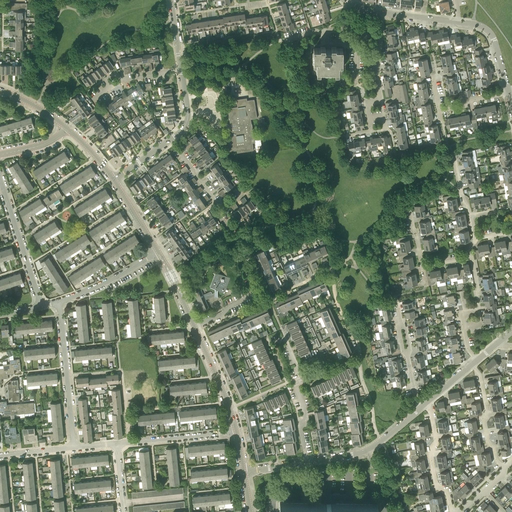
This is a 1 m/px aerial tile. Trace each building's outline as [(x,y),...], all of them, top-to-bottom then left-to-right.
[(406,0),(406,8),(411,8),(412,3),(415,4),(415,0),(406,0)] [(415,0),(415,4),(414,9),(420,10),(421,4),(424,5),(424,0),(421,0),(419,0),(415,0)] [(440,12),(450,10),(448,1),(447,0),(442,0),(443,2),(439,3),(440,12)] [(276,5),(278,11),(287,8),(287,9),(290,8),(289,6),(286,7),(285,3),(276,5)] [(327,11),(320,13),(319,14),(320,19),(319,19),(320,23),(330,20),(327,12),(327,11)] [(291,23),(290,19),(290,18),(281,21),(283,26),(284,26),(292,24),(291,23)] [(291,23),(292,24),(284,26),(286,31),(294,28),(293,23),(291,23)] [(386,36),(395,34),(398,34),(397,28),(394,29),(394,26),(387,27),(388,30),(386,30),(387,34),(385,34),(386,36)] [(420,41),(428,40),(427,33),(424,33),(424,32),(421,33),(420,30),(418,31),(419,38),(420,41)] [(441,30),(443,43),(444,44),(452,42),(451,35),(448,36),(447,31),(444,32),(443,30),(441,30)] [(427,33),(428,40),(431,39),(432,43),(438,42),(436,33),(433,34),(432,32),(427,33)] [(451,35),(452,42),(455,42),(455,45),(461,44),(461,40),(460,36),(457,37),(456,34),(451,35)] [(466,37),(468,47),(471,47),(471,49),(476,48),(475,44),(476,44),(475,39),(472,40),(472,38),(469,39),(468,36),(466,37)] [(399,39),(396,40),(388,41),(389,44),(387,45),(388,47),(389,47),(389,50),(396,48),(401,47),(399,39)] [(325,50),(325,47),(320,47),(320,48),(314,48),(313,63),(312,63),(312,74),(317,74),(317,73),(320,73),(320,70),(335,71),(335,73),(338,73),(338,74),(343,75),(343,64),(342,64),(343,49),(336,48),(336,47),(331,47),(331,50),(325,50)] [(396,48),(389,50),(390,53),(387,53),(387,56),(386,57),(386,59),(396,57),(395,52),(396,52),(396,48)] [(154,51),(152,51),(153,61),(156,61),(156,63),(157,69),(160,69),(158,53),(155,53),(154,51)] [(482,52),(475,53),(472,54),(473,59),(472,60),(472,63),(476,62),(486,60),(486,57),(483,58),(482,52)] [(149,70),(147,54),(144,55),(143,53),(141,53),(142,63),(145,63),(146,65),(145,65),(146,71),(149,70)] [(138,72),(136,56),(133,56),(133,54),(130,55),(132,65),(135,64),(135,66),(134,66),(135,73),(138,72)] [(128,74),(125,58),(125,55),(120,56),(121,66),(124,66),(124,68),(125,74),(128,74)] [(107,62),(105,64),(110,72),(112,70),(111,69),(114,67),(107,57),(105,59),(107,62)] [(418,63),(419,66),(429,64),(429,62),(427,62),(427,59),(420,60),(419,57),(414,58),(415,63),(418,63)] [(110,72),(105,64),(102,65),(100,62),(98,64),(105,73),(107,71),(108,73),(110,72)] [(105,73),(98,64),(96,65),(98,68),(96,70),(102,78),(104,77),(102,75),(105,73)] [(452,65),(442,66),(441,67),(441,69),(443,69),(444,72),(447,71),(448,74),(458,72),(457,70),(457,69),(453,70),(452,65)] [(102,78),(96,70),(93,72),(91,69),(89,70),(96,79),(98,78),(100,80),(102,78)] [(429,69),(420,71),(421,76),(416,77),(417,80),(424,79),(423,76),(430,75),(429,71),(431,71),(430,69),(429,69)] [(96,79),(89,70),(87,72),(89,75),(87,76),(93,84),(95,83),(94,81),(96,79)] [(458,72),(448,74),(448,77),(446,77),(447,81),(445,81),(446,83),(447,83),(456,81),(455,76),(458,75),(458,72)] [(93,84),(87,76),(85,78),(83,75),(80,77),(87,86),(90,84),(91,86),(93,84)] [(483,78),(481,78),(483,87),(490,86),(489,83),(490,83),(490,79),(492,79),(491,77),(483,78)] [(424,79),(417,80),(417,83),(416,83),(418,89),(427,87),(428,87),(428,85),(426,85),(426,81),(425,82),(424,79)] [(385,90),(390,89),(390,87),(393,86),(392,80),(384,82),(385,85),(384,85),(385,90)] [(135,89),(142,98),(144,96),(142,93),(144,92),(139,83),(136,85),(138,87),(135,89)] [(161,95),(164,94),(174,93),(174,90),(172,91),(171,87),(168,88),(168,86),(160,87),(161,95)] [(129,90),(135,98),(138,96),(140,99),(142,98),(135,89),(133,90),(131,88),(129,90)] [(129,93),(127,95),(130,99),(129,99),(133,104),(135,102),(133,100),(135,98),(129,90),(128,91),(129,93)] [(350,101),(358,99),(360,99),(359,96),(358,97),(357,93),(356,94),(356,90),(348,92),(349,95),(347,96),(348,101),(350,101)] [(121,96),(127,105),(129,104),(127,101),(129,99),(130,99),(127,95),(124,91),(122,92),(123,94),(121,96)] [(71,103),(73,105),(81,99),(79,96),(82,94),(80,92),(71,99),(73,101),(71,103)] [(429,92),(419,94),(420,102),(427,101),(427,98),(429,98),(428,94),(429,94),(429,92)] [(115,97),(121,105),(123,104),(125,107),(127,105),(121,96),(118,98),(117,96),(115,97)] [(112,102),(118,112),(121,110),(118,107),(121,105),(115,97),(113,99),(114,101),(112,102)] [(244,101),(244,98),(236,100),(237,107),(228,108),(230,127),(228,127),(228,129),(230,143),(228,143),(230,151),(236,150),(237,153),(253,150),(252,141),(254,140),(251,119),(257,118),(254,99),(244,101)] [(81,99),(73,105),(74,107),(76,105),(78,108),(87,101),(85,99),(82,101),(81,99)] [(358,99),(350,101),(351,106),(353,106),(354,109),(360,107),(360,104),(361,104),(360,102),(359,102),(358,99)] [(87,101),(78,108),(79,110),(78,112),(79,114),(87,108),(85,105),(88,103),(87,101)] [(427,101),(420,102),(416,103),(417,108),(421,107),(422,110),(432,108),(432,106),(430,107),(430,103),(428,104),(427,101)] [(118,112),(112,102),(109,104),(108,102),(106,103),(112,112),(114,110),(116,113),(118,112)] [(388,111),(396,109),(395,104),(392,104),(391,102),(385,103),(386,108),(388,108),(388,111)] [(489,104),(491,115),(500,113),(498,106),(495,106),(495,104),(492,105),(491,104),(489,104)] [(472,115),(474,123),(474,126),(475,129),(478,128),(477,122),(476,118),(481,117),(479,106),(477,106),(477,108),(474,109),(475,115),(472,115)] [(479,106),(481,117),(484,116),(484,119),(485,122),(487,121),(484,106),(481,107),(481,106),(479,106)] [(360,107),(354,109),(350,109),(351,112),(349,112),(350,118),(353,117),(361,116),(361,113),(362,112),(362,110),(361,110),(360,107)] [(87,108),(79,114),(80,116),(82,114),(84,117),(93,110),(92,108),(89,110),(87,108)] [(88,123),(90,125),(98,119),(96,116),(99,114),(98,112),(88,119),(90,121),(88,123)] [(432,114),(423,116),(424,124),(432,123),(431,120),(433,119),(432,116),(434,116),(433,113),(432,114)] [(474,126),(474,123),(472,115),(469,116),(469,114),(465,115),(465,113),(463,114),(465,124),(466,128),(474,126)] [(393,124),(399,123),(399,120),(398,117),(399,116),(399,117),(402,117),(402,114),(388,117),(388,119),(390,119),(391,122),(393,121),(393,124)] [(455,126),(453,116),(451,116),(451,118),(448,118),(448,120),(445,121),(446,128),(455,126)] [(31,117),(25,119),(28,128),(34,126),(37,125),(36,119),(32,120),(31,117)] [(28,128),(25,119),(19,120),(22,130),(28,128)] [(98,119),(90,125),(91,127),(93,125),(95,128),(104,121),(102,119),(100,121),(98,119)] [(149,126),(155,134),(157,132),(156,130),(158,129),(152,119),(149,121),(151,124),(149,126)] [(22,130),(19,120),(14,122),(16,132),(22,130)] [(104,121),(95,128),(96,130),(94,131),(96,133),(104,127),(102,125),(105,123),(104,121)] [(355,123),(355,122),(354,122),(356,131),(362,130),(362,127),(364,127),(363,123),(364,123),(364,121),(355,123)] [(16,132),(14,122),(8,124),(10,133),(16,132)] [(397,132),(405,131),(404,125),(403,122),(399,123),(393,124),(395,129),(396,129),(397,132)] [(137,130),(142,137),(143,136),(146,140),(148,139),(146,137),(149,135),(142,126),(140,123),(138,124),(140,127),(137,130)] [(432,123),(424,124),(425,127),(428,126),(429,132),(438,130),(440,130),(439,128),(438,128),(437,125),(432,126),(432,123)] [(10,133),(8,124),(2,126),(5,135),(10,133)] [(142,126),(149,135),(151,133),(153,135),(155,134),(149,126),(146,127),(144,124),(142,126)] [(104,127),(96,133),(97,136),(99,134),(101,137),(110,130),(109,128),(106,130),(104,127)] [(131,134),(137,143),(140,141),(138,139),(142,137),(137,130),(136,130),(134,128),(132,130),(134,133),(131,134)] [(189,141),(183,145),(185,148),(198,138),(201,136),(199,133),(198,134),(197,132),(189,138),(191,140),(189,142),(189,141)] [(125,135),(132,144),(134,142),(135,144),(137,143),(131,134),(129,136),(127,133),(125,135)] [(123,141),(129,149),(131,148),(129,146),(132,144),(125,135),(123,136),(125,139),(123,141)] [(381,135),(383,145),(391,143),(390,137),(387,137),(386,135),(383,136),(383,135),(381,135)] [(441,135),(430,137),(431,140),(428,141),(428,143),(440,141),(439,137),(441,137),(441,135)] [(367,139),(368,145),(371,145),(371,147),(377,146),(375,138),(372,138),(372,137),(370,137),(370,138),(367,139)] [(198,138),(185,148),(187,150),(192,146),(194,145),(195,147),(203,141),(202,139),(200,140),(198,138)] [(362,140),(359,141),(360,149),(366,148),(366,146),(368,145),(367,139),(364,139),(364,138),(362,139),(362,140)] [(116,141),(123,150),(125,149),(127,150),(129,149),(123,141),(120,142),(118,140),(116,141)] [(361,153),(360,149),(359,141),(356,142),(355,140),(353,141),(354,144),(351,145),(351,147),(348,147),(350,155),(361,153)] [(114,147),(120,155),(122,154),(120,152),(123,150),(116,141),(114,143),(116,145),(114,147)] [(203,141),(195,147),(197,149),(195,151),(195,150),(190,154),(191,156),(204,147),(205,147),(207,145),(206,142),(205,143),(203,141)] [(500,152),(501,154),(511,152),(511,150),(509,151),(508,147),(507,147),(507,144),(497,146),(498,152),(500,152)] [(120,155),(114,147),(111,149),(109,146),(107,147),(114,157),(116,155),(118,157),(120,155)] [(204,147),(191,156),(193,159),(199,155),(198,154),(200,153),(201,156),(210,150),(208,148),(206,149),(205,147),(204,147)] [(210,150),(201,156),(203,158),(202,159),(201,159),(196,162),(198,165),(211,155),(209,153),(211,152),(210,150)] [(460,161),(471,159),(471,156),(473,156),(472,150),(462,152),(463,155),(462,155),(462,159),(460,160),(460,161)] [(64,151),(59,154),(64,162),(69,159),(64,151)] [(511,153),(511,152),(501,154),(501,157),(499,157),(500,163),(510,161),(509,158),(510,158),(510,154),(511,153)] [(64,162),(59,154),(54,158),(59,165),(64,162)] [(166,154),(164,155),(170,164),(173,162),(175,165),(177,163),(170,154),(167,156),(166,154)] [(170,164),(164,155),(162,157),(163,159),(161,160),(168,170),(170,168),(168,166),(170,164)] [(211,155),(198,165),(200,168),(205,164),(204,163),(206,162),(208,164),(216,159),(214,156),(212,158),(211,155)] [(59,165),(54,158),(49,161),(54,169),(59,165)] [(465,169),(475,167),(474,161),(472,162),(471,159),(460,161),(461,163),(463,162),(464,166),(465,166),(465,169)] [(168,170),(161,160),(159,162),(157,160),(155,162),(162,170),(164,168),(166,171),(168,170)] [(54,169),(49,161),(44,164),(49,172),(54,169)] [(510,161),(500,163),(501,166),(498,167),(498,172),(500,172),(511,169),(511,165),(511,164),(510,161)] [(9,167),(12,172),(20,167),(17,162),(16,162),(14,164),(9,167)] [(162,170),(155,162),(153,163),(155,165),(152,167),(159,176),(161,174),(159,172),(162,170)] [(205,175),(207,178),(220,168),(218,166),(220,165),(219,163),(211,168),(212,171),(211,172),(210,171),(205,175)] [(49,172),(44,164),(39,167),(44,175),(49,172)] [(86,169),(91,177),(96,174),(91,165),(86,169)] [(159,176),(152,167),(150,168),(148,166),(146,168),(152,177),(155,175),(157,177),(159,176)] [(464,178),(479,175),(478,166),(475,167),(465,169),(466,172),(465,172),(466,176),(463,176),(464,178)] [(20,167),(12,172),(16,177),(24,172),(20,167)] [(44,175),(39,167),(33,171),(38,179),(44,175)] [(179,184),(188,178),(186,176),(188,175),(186,172),(189,170),(187,168),(182,172),(184,174),(178,178),(180,181),(178,182),(179,184)] [(220,168),(207,178),(209,180),(214,177),(214,176),(215,175),(217,177),(225,171),(224,169),(222,171),(220,168)] [(80,172),(86,180),(91,177),(86,169),(80,172)] [(511,169),(500,172),(500,175),(502,174),(503,180),(511,178),(511,169)] [(225,171),(217,177),(219,180),(217,181),(217,180),(211,184),(213,187),(226,177),(225,175),(226,173),(225,171)] [(24,172),(16,177),(13,179),(16,184),(19,182),(27,177),(24,172)] [(75,175),(81,183),(86,180),(80,172),(75,175)] [(142,175),(148,183),(150,186),(154,183),(148,174),(145,176),(144,174),(142,175)] [(70,179),(75,187),(81,183),(75,175),(70,179)] [(148,183),(142,175),(140,176),(141,178),(139,180),(146,189),(148,188),(146,185),(148,183)] [(480,183),(479,175),(464,178),(464,180),(466,179),(467,183),(468,183),(469,185),(478,183),(480,183)] [(27,177),(19,182),(22,188),(30,182),(27,177)] [(184,187),(195,179),(194,177),(189,181),(188,178),(179,184),(177,186),(178,188),(181,186),(182,185),(184,187)] [(226,177),(213,187),(215,189),(220,185),(222,184),(223,186),(231,180),(230,178),(228,179),(226,177)] [(511,178),(503,180),(504,183),(505,183),(505,185),(507,185),(508,188),(511,186),(511,178)] [(65,182),(70,190),(75,187),(70,179),(65,182)] [(185,193),(194,187),(192,185),(197,182),(195,179),(184,187),(186,190),(184,191),(185,193)] [(146,189),(139,180),(137,182),(135,180),(133,181),(139,190),(142,188),(144,191),(146,189)] [(231,180),(223,186),(225,189),(224,190),(223,189),(218,193),(220,196),(233,186),(235,185),(231,180)] [(139,190),(133,181),(131,183),(133,185),(130,186),(135,193),(137,196),(139,194),(137,191),(139,190)] [(30,182),(22,188),(25,193),(33,188),(30,182)] [(70,190),(65,182),(60,185),(65,193),(70,190)] [(190,196),(202,188),(200,186),(195,190),(194,187),(185,193),(187,195),(189,194),(190,196)] [(105,188),(100,192),(105,200),(111,197),(105,188)] [(192,202),(200,196),(198,194),(203,190),(202,188),(190,196),(192,198),(190,200),(192,202)] [(53,192),(58,199),(63,196),(58,189),(53,192)] [(49,195),(53,202),(55,205),(60,202),(58,199),(53,192),(49,195)] [(105,200),(100,192),(95,195),(100,203),(105,200)] [(486,196),(484,197),(486,208),(488,208),(487,205),(491,205),(491,204),(493,203),(492,193),(486,194),(486,196)] [(148,206),(157,200),(155,198),(158,196),(156,194),(147,200),(149,203),(147,204),(148,206)] [(53,202),(49,195),(44,198),(49,205),(53,202)] [(100,203),(95,195),(90,198),(95,206),(100,203)] [(200,196),(192,202),(187,205),(188,207),(189,207),(191,209),(190,210),(197,205),(208,197),(206,195),(202,198),(200,196)] [(447,205),(457,203),(456,197),(450,198),(450,195),(442,197),(444,202),(447,202),(447,205)] [(478,198),(476,198),(475,196),(470,197),(472,207),(474,206),(475,208),(480,207),(478,198)] [(209,199),(208,197),(197,205),(198,207),(197,209),(198,211),(207,205),(205,202),(209,199)] [(244,197),(242,198),(250,210),(252,208),(254,210),(256,208),(256,207),(259,205),(254,197),(250,200),(248,202),(244,197)] [(35,201),(40,209),(45,206),(40,198),(35,201)] [(95,206),(90,198),(85,202),(90,210),(95,206)] [(250,210),(242,198),(240,200),(244,205),(241,206),(247,215),(249,213),(248,211),(250,210)] [(153,209),(163,203),(161,201),(158,203),(157,200),(148,206),(150,208),(152,207),(153,209)] [(414,205),(415,211),(425,209),(424,206),(427,205),(426,200),(419,201),(420,204),(414,205)] [(30,204),(35,213),(40,209),(35,201),(30,204)] [(90,210),(85,202),(80,205),(85,213),(90,210)] [(155,215),(163,209),(161,207),(164,205),(163,203),(153,209),(155,212),(153,213),(155,215)] [(247,215),(241,206),(239,208),(235,203),(233,205),(242,216),(243,217),(247,215)] [(446,214),(451,213),(453,212),(452,209),(458,208),(457,203),(447,205),(448,208),(445,208),(446,214)] [(25,208),(30,216),(35,213),(30,204),(25,208)] [(85,213),(80,205),(74,208),(80,216),(85,213)] [(242,216),(233,205),(231,206),(235,211),(232,213),(238,221),(240,219),(239,218),(242,216)] [(30,216),(25,208),(19,211),(24,219),(30,216)] [(160,218),(169,212),(167,209),(165,211),(163,209),(155,215),(156,217),(158,216),(160,218)] [(425,209),(415,211),(416,216),(422,215),(422,218),(424,218),(430,217),(429,211),(425,212),(425,209)] [(115,215),(120,223),(122,226),(127,223),(125,220),(125,219),(120,211),(115,215)] [(210,218),(208,220),(214,228),(216,226),(214,224),(217,222),(209,211),(207,213),(210,218)] [(456,221),(466,219),(465,213),(459,214),(458,211),(453,212),(451,213),(452,218),(455,217),(456,221)] [(161,224),(169,218),(172,216),(169,212),(160,218),(161,221),(159,222),(161,224)] [(110,218),(115,226),(120,223),(115,215),(110,218)] [(214,228),(208,220),(206,221),(202,216),(200,218),(208,229),(210,227),(212,229),(214,228)] [(432,216),(430,217),(424,218),(425,221),(419,222),(420,227),(430,226),(429,222),(433,222),(432,216)] [(105,221),(110,229),(115,226),(110,218),(105,221)] [(171,220),(169,218),(161,224),(162,226),(164,225),(166,227),(175,221),(174,218),(171,220)] [(208,229),(200,218),(198,219),(202,224),(199,226),(205,234),(207,232),(206,231),(208,229)] [(454,230),(461,228),(461,225),(467,224),(466,219),(456,221),(457,224),(453,224),(454,230)] [(55,221),(49,224),(54,232),(60,229),(55,221)] [(99,224),(105,233),(110,229),(105,221),(99,224)] [(205,234),(199,226),(197,227),(193,223),(191,224),(199,235),(201,233),(203,235),(205,234)] [(54,232),(49,224),(44,228),(49,236),(54,232)] [(94,228),(99,236),(105,233),(99,224),(94,228)] [(199,235),(191,224),(189,225),(193,230),(190,232),(196,240),(198,239),(197,237),(199,235)] [(167,239),(176,233),(174,231),(177,229),(175,226),(166,233),(168,236),(166,237),(167,239)] [(430,226),(420,227),(421,233),(427,232),(428,235),(435,233),(434,228),(431,229),(430,226)] [(49,236),(44,228),(39,231),(44,239),(49,236)] [(99,236),(94,228),(89,231),(94,239),(99,236)] [(459,237),(469,235),(468,230),(462,231),(461,228),(454,230),(455,235),(459,234),(459,237)] [(44,239),(39,231),(34,234),(39,242),(44,239)] [(80,237),(85,245),(91,241),(85,233),(80,237)] [(172,242),(182,235),(180,233),(177,235),(176,233),(167,239),(169,241),(171,240),(172,242)] [(435,233),(428,235),(428,238),(422,239),(424,244),(433,242),(433,239),(436,239),(435,233)] [(135,234),(129,238),(134,246),(140,242),(135,234)] [(174,248),(182,242),(180,239),(183,237),(182,235),(172,242),(174,244),(172,246),(174,248)] [(469,235),(459,237),(460,240),(457,241),(458,247),(465,245),(464,242),(470,241),(469,235)] [(75,240),(80,248),(81,248),(82,250),(87,247),(85,245),(80,237),(75,240)] [(399,244),(400,247),(410,245),(409,239),(403,240),(402,237),(395,239),(396,244),(399,244)] [(134,246),(129,238),(124,241),(129,249),(134,246)] [(70,243),(75,251),(80,248),(75,240),(70,243)] [(510,251),(509,245),(506,246),(505,240),(499,241),(501,251),(504,250),(505,254),(510,253),(510,251)] [(129,249),(124,241),(119,244),(124,252),(129,249)] [(501,251),(499,241),(494,242),(495,248),(492,249),(493,256),(499,255),(498,252),(501,251)] [(179,251),(188,244),(186,242),(184,244),(182,242),(174,248),(175,250),(177,248),(179,251)] [(433,242),(424,244),(425,250),(430,249),(431,252),(438,250),(437,245),(434,246),(433,242)] [(65,247),(70,255),(75,251),(70,243),(65,247)] [(493,256),(492,249),(489,249),(488,243),(482,244),(484,254),(487,254),(488,257),(493,256)] [(124,252),(119,244),(114,247),(119,256),(124,252)] [(180,257),(188,251),(186,248),(189,246),(188,244),(179,251),(180,253),(179,255),(180,257)] [(484,254),(482,244),(477,246),(478,251),(475,252),(476,259),(482,258),(481,255),(484,254)] [(319,247),(323,256),(328,253),(324,245),(319,247)] [(410,245),(400,247),(401,250),(397,250),(398,256),(406,254),(405,251),(411,250),(410,245)] [(12,247),(6,249),(9,258),(15,257),(12,247)] [(60,250),(65,258),(70,255),(65,247),(60,250)] [(119,256),(114,247),(109,251),(114,259),(119,256)] [(314,250),(318,258),(323,256),(319,247),(314,250)] [(9,258),(6,249),(0,251),(3,260),(9,258)] [(302,252),(304,257),(307,263),(312,260),(309,252),(308,252),(307,249),(302,252)] [(65,258),(60,250),(54,253),(60,261),(65,258)] [(255,253),(258,259),(266,255),(264,250),(255,253)] [(309,252),(312,260),(318,258),(314,250),(309,252)] [(114,259),(109,251),(104,254),(104,255),(106,258),(109,262),(114,259)] [(188,251),(180,257),(181,259),(183,257),(185,260),(194,253),(193,251),(190,253),(188,251)] [(406,254),(398,256),(400,261),(403,260),(403,264),(413,262),(412,256),(406,257),(406,254)] [(266,255),(258,259),(260,264),(268,260),(266,255)] [(100,256),(95,260),(100,268),(105,264),(100,256)] [(40,262),(44,268),(52,262),(48,257),(40,262)] [(299,259),(303,267),(308,265),(307,263),(304,257),(299,259)] [(294,261),(298,269),(303,267),(299,259),(294,261)] [(100,268),(95,260),(90,263),(95,271),(100,268)] [(268,260),(260,264),(262,269),(269,266),(271,266),(268,260)] [(289,264),(293,272),(298,269),(294,261),(289,264)] [(52,262),(44,268),(47,273),(55,268),(52,262)] [(413,262),(403,264),(404,267),(401,267),(402,273),(409,271),(408,268),(414,267),(413,262)] [(95,271),(90,263),(85,266),(90,274),(95,271)] [(293,272),(289,264),(284,266),(287,274),(293,272)] [(464,271),(461,271),(462,279),(463,283),(466,282),(465,278),(468,277),(467,274),(470,274),(468,264),(463,265),(464,271)] [(90,274),(85,266),(79,270),(85,278),(90,274)] [(261,269),(263,275),(272,271),(269,266),(262,269),(261,269)] [(462,279),(461,271),(458,272),(457,266),(451,267),(453,277),(456,276),(457,280),(462,279)] [(453,277),(451,267),(446,268),(447,274),(444,275),(445,282),(451,281),(450,278),(453,277)] [(55,268),(47,273),(50,278),(58,273),(55,268)] [(445,282),(444,275),(441,275),(440,269),(434,270),(436,280),(437,287),(446,285),(445,282)] [(85,278),(79,270),(74,273),(80,281),(85,278)] [(436,280),(434,270),(429,272),(430,277),(427,278),(428,285),(434,284),(433,281),(436,280)] [(272,271),(263,275),(266,280),(274,276),(272,271)] [(409,271),(402,273),(403,278),(406,277),(407,280),(416,279),(415,273),(410,274),(409,271)] [(201,289),(194,292),(202,310),(209,307),(205,300),(214,296),(218,296),(218,290),(224,293),(230,278),(215,272),(210,287),(214,289),(214,292),(204,297),(201,289)] [(20,273),(14,275),(17,284),(23,282),(20,273)] [(58,273),(50,278),(53,283),(61,278),(58,273)] [(80,281),(74,273),(69,276),(72,280),(74,284),(80,281)] [(481,284),(492,282),(491,279),(493,278),(492,273),(483,275),(483,278),(482,278),(483,282),(481,282),(481,284)] [(17,284),(14,275),(8,277),(11,286),(17,284)] [(274,276),(266,280),(268,285),(276,282),(274,276)] [(11,286),(8,277),(3,279),(6,288),(11,286)] [(61,278),(53,283),(57,288),(65,283),(61,278)] [(323,279),(318,281),(322,291),(328,289),(323,279)] [(416,279),(407,280),(407,284),(404,284),(405,290),(412,288),(412,285),(417,284),(416,279)] [(322,291),(318,281),(313,284),(317,294),(322,291)] [(485,288),(486,291),(493,290),(498,289),(496,281),(492,282),(481,284),(481,285),(484,285),(484,289),(485,288)] [(276,282),(268,285),(270,291),(272,290),(274,293),(281,290),(279,286),(278,287),(276,282)] [(65,283),(57,288),(60,293),(68,288),(65,283)] [(317,294),(313,284),(308,286),(312,296),(317,294)] [(312,296),(308,286),(302,288),(307,298),(312,296)] [(307,298),(302,288),(297,291),(298,293),(302,300),(307,298)] [(482,301),(493,299),(492,296),(495,295),(493,290),(486,291),(487,294),(483,295),(484,299),(482,299),(482,301)] [(298,293),(293,295),(297,305),(303,302),(302,300),(298,293)] [(443,302),(447,301),(456,299),(455,294),(451,295),(450,293),(440,295),(441,297),(442,297),(443,302)] [(297,305),(293,295),(288,298),(292,307),(297,305)] [(292,307),(288,298),(285,299),(286,300),(283,301),(287,309),(292,307)] [(486,305),(487,308),(496,307),(497,307),(496,301),(494,301),(493,299),(482,301),(482,302),(484,302),(485,306),(486,305)] [(287,309),(283,301),(280,302),(280,301),(277,302),(277,303),(279,306),(276,307),(275,307),(280,317),(288,313),(287,309)] [(414,310),(417,310),(416,304),(413,304),(412,301),(402,303),(403,309),(408,308),(408,311),(414,310)] [(383,315),(391,313),(390,308),(387,309),(386,306),(381,307),(381,306),(378,306),(378,310),(382,310),(383,315)] [(319,311),(322,317),(331,312),(329,307),(319,311)] [(483,316),(483,318),(498,315),(496,307),(487,308),(488,311),(484,312),(485,316),(483,316)] [(267,308),(261,310),(266,320),(267,323),(272,321),(271,318),(267,308)] [(266,320),(261,310),(256,313),(260,322),(266,320)] [(414,320),(414,319),(418,318),(417,313),(415,313),(414,310),(408,311),(404,312),(405,318),(409,317),(410,320),(414,320)] [(331,312),(322,317),(324,322),(334,318),(331,312)] [(260,322),(256,313),(251,315),(255,325),(260,322)] [(381,323),(386,322),(386,320),(392,318),(391,313),(383,315),(383,320),(380,321),(381,323)] [(454,314),(444,316),(445,321),(443,321),(444,323),(450,322),(450,320),(455,319),(454,314)] [(255,325),(251,315),(246,317),(250,327),(255,325)] [(487,323),(488,326),(499,323),(498,315),(483,318),(483,320),(486,319),(486,323),(487,323)] [(244,327),(240,319),(239,317),(234,320),(238,329),(243,327),(244,327)] [(250,327),(246,317),(240,319),(244,327),(243,327),(244,329),(245,329),(246,331),(247,332),(250,330),(251,329),(250,327)] [(413,329),(416,328),(421,327),(420,324),(425,323),(424,317),(418,318),(414,319),(414,320),(415,323),(412,323),(413,329)] [(334,318),(324,322),(326,327),(336,323),(334,318)] [(238,329),(234,320),(229,322),(233,332),(234,333),(239,331),(238,329)] [(289,330),(299,326),(296,320),(287,324),(289,330)] [(233,332),(229,322),(224,324),(228,334),(233,332)] [(382,331),(391,330),(390,324),(387,325),(386,322),(381,323),(382,331)] [(336,323),(326,327),(329,332),(338,328),(336,323)] [(228,334),(224,324),(218,327),(223,336),(228,334)] [(291,335),(301,331),(299,326),(289,330),(291,335)] [(419,337),(423,336),(422,333),(427,332),(426,326),(421,327),(416,328),(416,332),(414,332),(415,338),(419,337)] [(223,336),(218,327),(213,329),(218,339),(223,336)] [(338,328),(329,332),(331,338),(333,337),(341,333),(338,328)] [(140,329),(131,330),(131,336),(136,336),(136,337),(138,337),(138,336),(141,335),(140,329)] [(218,339),(213,329),(208,331),(212,341),(218,339)] [(384,339),(389,338),(389,335),(392,335),(391,330),(382,331),(384,339)] [(294,340),(303,336),(301,331),(291,335),(294,340)] [(341,333),(333,337),(336,342),(345,338),(343,332),(341,333)] [(296,345),(306,341),(303,336),(294,340),(296,345)] [(417,345),(425,344),(424,336),(423,336),(419,337),(419,339),(416,340),(417,345)] [(447,345),(450,344),(459,342),(458,337),(453,338),(453,336),(445,338),(447,345)] [(345,338),(336,342),(338,347),(347,343),(345,338)] [(385,347),(394,345),(393,340),(390,341),(389,338),(384,339),(380,340),(382,348),(385,347)] [(251,343),(254,349),(264,344),(261,339),(251,343)] [(298,351),(308,346),(311,345),(308,340),(306,341),(296,345),(298,351)] [(450,344),(451,349),(451,351),(456,350),(456,348),(460,347),(459,342),(450,344)] [(347,343),(338,347),(340,352),(350,348),(347,343)] [(421,352),(427,351),(430,351),(429,348),(428,348),(428,343),(425,344),(417,345),(418,350),(421,350),(421,352)] [(264,344),(254,349),(256,354),(266,349),(264,344)] [(394,345),(385,347),(387,355),(392,354),(392,351),(395,351),(394,345)] [(310,352),(308,346),(298,351),(301,356),(310,352)] [(217,352),(219,357),(228,354),(225,348),(217,352)] [(350,348),(340,352),(343,358),(352,353),(350,348)] [(266,349),(256,354),(258,359),(268,355),(266,349)] [(451,351),(452,353),(448,353),(449,358),(463,356),(462,353),(461,353),(461,351),(457,352),(456,350),(451,351)] [(415,362),(424,360),(427,359),(427,354),(427,351),(421,352),(422,355),(418,356),(414,356),(415,362)] [(228,354),(219,357),(222,363),(230,359),(228,354)] [(268,355),(258,359),(261,365),(263,364),(263,363),(270,359),(268,355)] [(388,361),(387,361),(388,366),(401,364),(400,359),(397,359),(396,356),(388,358),(388,361)] [(494,358),(489,361),(495,368),(499,365),(494,358)] [(10,360),(10,364),(10,367),(13,367),(14,370),(21,369),(20,362),(19,359),(10,360)] [(230,359),(222,363),(224,368),(232,364),(230,359)] [(263,363),(263,364),(265,368),(275,364),(272,359),(270,359),(263,363)] [(420,369),(425,368),(424,360),(415,362),(416,367),(420,366),(420,369)] [(495,368),(489,361),(485,365),(491,372),(495,368)] [(10,367),(10,364),(3,364),(4,368),(4,371),(7,371),(8,374),(14,374),(14,370),(13,367),(10,367)] [(232,364),(224,368),(226,373),(235,369),(232,364)] [(275,364),(265,368),(267,374),(277,369),(275,364)] [(388,366),(390,374),(399,372),(399,370),(402,369),(401,364),(388,366)] [(352,365),(346,368),(350,378),(356,375),(352,365)] [(350,378),(346,368),(341,370),(345,380),(350,378)] [(418,377),(427,375),(425,368),(420,369),(421,371),(417,372),(418,377)] [(235,369),(226,373),(229,378),(231,378),(237,375),(237,374),(235,369)] [(277,369),(267,374),(270,379),(280,374),(277,369)] [(345,380),(341,370),(336,372),(340,382),(345,380)] [(340,382),(336,372),(330,375),(331,377),(335,385),(340,382)] [(399,372),(390,374),(391,377),(392,382),(395,381),(404,380),(403,374),(400,375),(399,372)] [(237,375),(231,378),(233,383),(242,379),(239,373),(237,374),(237,375)] [(280,374),(270,379),(272,384),(282,380),(280,374)] [(431,374),(427,375),(418,377),(419,382),(423,382),(423,384),(428,383),(433,382),(431,374)] [(335,385),(331,377),(326,379),(330,389),(336,387),(335,385)] [(500,378),(493,379),(493,382),(487,383),(489,388),(497,387),(496,381),(500,380),(500,378)] [(242,379),(233,383),(235,388),(244,384),(242,379)] [(330,389),(326,379),(321,382),(325,392),(330,389)] [(8,384),(8,391),(16,390),(15,387),(18,386),(18,380),(10,380),(11,384),(8,384)] [(405,385),(404,380),(395,381),(397,389),(402,388),(402,385),(405,385)] [(325,392),(321,382),(316,384),(320,394),(325,392)] [(244,384),(235,388),(238,393),(246,389),(244,384)] [(320,394),(316,384),(310,386),(315,396),(320,394)] [(147,393),(147,386),(132,387),(133,394),(140,394),(141,401),(157,400),(156,392),(147,393)] [(497,387),(489,388),(490,394),(495,393),(496,396),(503,394),(502,391),(498,392),(497,387)] [(246,389),(238,393),(240,398),(249,395),(246,389)] [(16,390),(8,391),(9,397),(12,397),(13,401),(20,400),(19,393),(16,393),(16,390)] [(285,391),(279,394),(284,404),(289,401),(285,391)] [(453,392),(455,401),(460,400),(461,403),(464,403),(463,396),(460,396),(459,391),(453,392)] [(284,404),(279,394),(274,396),(279,406),(284,404)] [(503,394),(496,396),(496,398),(491,400),(492,405),(500,403),(499,398),(504,397),(503,394)] [(79,405),(87,404),(86,401),(90,400),(90,395),(82,396),(82,399),(78,399),(79,405)] [(279,406),(274,396),(269,398),(273,408),(279,406)] [(273,408),(269,398),(264,401),(268,411),(273,408)] [(467,401),(467,402),(467,404),(471,404),(472,409),(481,407),(479,402),(474,403),(474,400),(467,401)] [(446,413),(449,413),(447,405),(444,406),(443,401),(438,402),(439,411),(445,410),(446,413)] [(24,403),(25,413),(35,412),(34,409),(34,402),(27,403),(24,403)] [(13,404),(14,414),(25,413),(24,403),(20,404),(13,404)] [(500,403),(492,405),(493,411),(499,410),(499,412),(506,411),(506,408),(502,409),(500,403)] [(4,408),(4,412),(4,415),(11,415),(11,418),(15,418),(14,414),(13,404),(7,405),(6,405),(7,408),(4,408)] [(481,407),(472,409),(468,410),(469,415),(470,418),(477,417),(477,414),(482,413),(481,407)] [(506,411),(499,412),(500,415),(494,416),(495,422),(504,420),(507,420),(506,414),(507,414),(506,411)] [(437,421),(438,427),(447,425),(449,425),(448,419),(450,419),(449,416),(442,418),(442,421),(437,421)] [(477,417),(470,418),(470,421),(467,422),(464,423),(465,428),(468,427),(476,426),(475,420),(478,420),(477,417)] [(504,420),(495,422),(496,427),(502,426),(502,429),(510,428),(509,425),(505,426),(504,420)] [(418,425),(419,431),(428,429),(427,423),(422,425),(421,422),(414,423),(415,426),(418,425)] [(294,423),(284,425),(281,425),(282,431),(284,430),(285,430),(294,429),(295,428),(294,423)] [(447,425),(438,427),(439,433),(445,432),(445,434),(452,433),(452,430),(448,431),(447,425)] [(16,434),(16,426),(9,427),(10,431),(5,431),(5,435),(6,443),(16,442),(16,443),(21,442),(20,437),(20,434),(17,434),(16,434)] [(476,426),(468,427),(469,433),(465,433),(466,436),(473,435),(472,432),(477,431),(476,426)] [(35,435),(34,428),(27,429),(28,435),(23,436),(24,444),(32,443),(32,442),(38,441),(37,434),(35,435)] [(510,428),(502,429),(503,432),(497,433),(498,438),(510,436),(509,431),(510,430),(510,428)] [(428,429),(419,431),(420,431),(416,432),(417,437),(417,440),(425,438),(424,436),(429,435),(428,429)] [(452,433),(445,434),(446,437),(441,438),(442,444),(450,442),(454,441),(453,436),(452,433)] [(473,435),(466,436),(463,437),(464,439),(466,438),(466,439),(470,438),(471,444),(480,442),(479,437),(474,438),(473,435)] [(510,436),(498,438),(499,444),(505,443),(506,446),(511,444),(511,441),(510,436)] [(425,438),(417,440),(418,443),(414,444),(414,442),(411,443),(412,450),(415,449),(423,447),(422,442),(425,441),(425,438)] [(441,452),(451,450),(452,450),(451,448),(450,442),(442,444),(443,449),(440,450),(441,452)] [(480,442),(471,444),(472,449),(476,449),(476,451),(484,450),(483,447),(481,448),(480,442)] [(511,444),(506,446),(506,449),(501,450),(502,455),(510,454),(509,448),(511,447),(511,444)] [(296,446),(286,448),(283,448),(284,454),(297,452),(296,446)] [(423,447),(415,449),(412,450),(408,450),(408,453),(407,455),(408,459),(410,458),(410,459),(418,457),(418,454),(425,453),(423,447)] [(438,462),(446,460),(446,457),(452,456),(451,450),(441,452),(442,455),(437,456),(438,462)] [(484,450),(476,451),(473,452),(474,455),(477,454),(478,459),(490,457),(489,452),(484,453),(484,450)] [(418,457),(410,459),(412,467),(416,466),(425,464),(424,459),(419,460),(418,457)] [(490,457),(478,459),(479,465),(477,466),(478,468),(485,470),(484,465),(491,463),(490,457)] [(444,469),(451,468),(450,460),(446,460),(438,462),(439,467),(444,466),(444,469)] [(425,464),(416,466),(417,472),(409,473),(410,476),(421,474),(421,471),(426,470),(425,464)] [(227,467),(221,468),(222,478),(228,477),(232,476),(231,470),(227,470),(227,467)] [(441,479),(453,476),(452,471),(451,468),(444,469),(445,472),(440,473),(441,479)] [(476,470),(475,469),(471,473),(472,474),(474,476),(480,482),(484,478),(480,475),(485,470),(478,468),(476,470)] [(421,474),(410,476),(410,479),(418,477),(419,483),(428,481),(427,476),(422,477),(421,474)] [(480,482),(474,476),(472,474),(468,477),(467,477),(465,479),(470,484),(472,482),(476,486),(480,482)] [(453,476),(441,479),(442,484),(447,483),(447,486),(455,485),(454,482),(453,476)] [(470,484),(465,479),(463,481),(465,484),(461,488),(467,494),(471,490),(468,486),(470,484)] [(428,481),(419,483),(420,488),(417,489),(417,492),(425,490),(424,488),(429,487),(428,481)] [(511,489),(511,488),(509,490),(505,486),(501,490),(507,497),(509,499),(511,495),(511,489)] [(467,494),(461,488),(457,491),(455,489),(452,491),(454,502),(459,497),(458,496),(460,494),(463,498),(467,494)] [(425,490),(417,492),(419,500),(425,499),(433,498),(433,497),(432,492),(425,493),(425,490)] [(507,497),(501,490),(497,494),(498,496),(496,498),(501,502),(503,505),(509,499),(507,497)] [(373,506),(373,504),(285,503),(284,505),(280,505),(279,511),(377,511),(378,506),(373,506)] [(488,511),(493,508),(489,504),(488,505),(486,503),(484,504),(478,510),(475,511),(488,511)]
